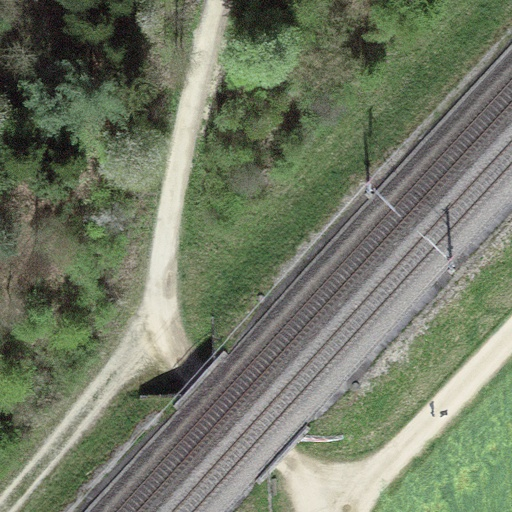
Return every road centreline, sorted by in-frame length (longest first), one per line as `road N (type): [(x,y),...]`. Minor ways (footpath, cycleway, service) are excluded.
road 1 (track): [(329,506),(160,327),(184,133),(227,0)]
road 2 (track): [(511,318),(329,506)]
